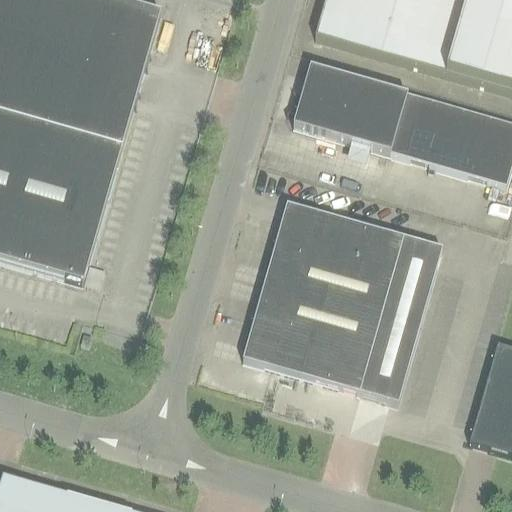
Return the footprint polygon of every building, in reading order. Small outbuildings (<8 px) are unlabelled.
[(160,20),(88,0),(0,0),(0,267),(82,291),(160,20)] [(511,0),(325,0),(314,41),(511,96),(511,0)] [(285,121),(286,121),(287,120),(289,118),(296,120),(292,133),(390,161),(505,194),(511,170),(511,132),(407,102),(309,74),(300,105),(294,103),(294,101),(294,99),(293,98),(292,98),(293,106),(291,114),(285,121)] [(286,212),(271,264),(256,316),(242,368),(359,401),(397,412),(412,360),(427,308),(442,256),(403,245),(286,212)] [(91,342),(83,340),(80,350),(88,352),(91,342)] [(511,356),(496,353),(469,451),(495,458),(511,463),(511,356)] [(103,511),(66,501),(66,502),(2,484),(0,489),(0,511),(103,511)]
